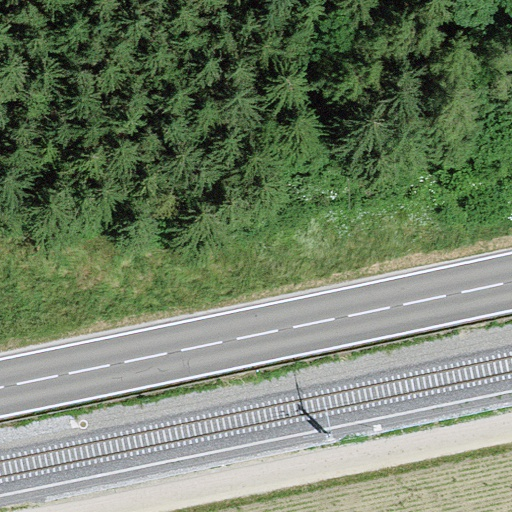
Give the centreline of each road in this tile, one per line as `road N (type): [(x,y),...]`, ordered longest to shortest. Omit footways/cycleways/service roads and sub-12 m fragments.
road 1 (secondary): [(511,279),(0,386)]
road 2 (track): [(106,511),(511,430)]
